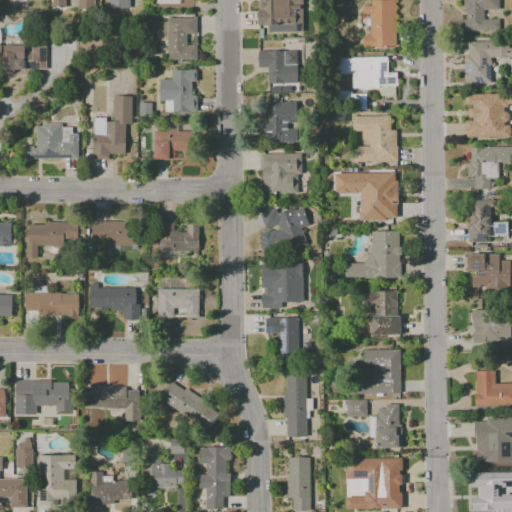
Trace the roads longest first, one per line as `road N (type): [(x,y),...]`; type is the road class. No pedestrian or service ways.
road 1 (residential): [(224,0),(231,353),(255,424),(256,511)]
road 2 (residential): [(429,0),(435,511)]
road 3 (residential): [(0,349),(231,353)]
road 4 (residential): [(229,190),(0,189)]
